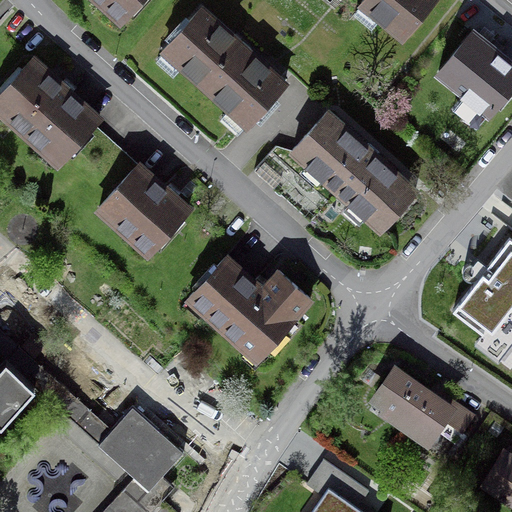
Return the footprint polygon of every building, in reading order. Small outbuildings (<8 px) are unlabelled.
[(139,0),(101,0),(105,3),(107,1),(123,16),(121,18),(122,19),(139,0)] [(362,0),(361,2),(404,36),(434,0),(362,0)] [(164,48),(248,123),(284,82),(201,7),(164,48)] [(511,62),(473,31),(439,72),(463,92),(453,106),(477,125),(511,82),(511,62)] [(74,146),(94,123),(99,118),(32,58),(0,92),(0,105),(10,114),(9,116),(43,147),(45,146),(59,159),(58,160),(60,162),(74,146)] [(416,190),(327,110),(292,149),(381,229),(416,190)] [(74,146),(117,186),(137,164),(94,123),(74,146)] [(162,186),(137,164),(117,186),(99,206),(132,236),(134,233),(151,248),(149,251),(150,252),(188,209),(174,197),(162,186)] [(511,328),(511,238),(509,236),(453,309),(499,345),(511,328)] [(279,270),(262,289),(225,256),(190,296),(191,297),(192,295),(208,309),(207,311),(258,357),(258,355),(272,340),(273,341),(310,297),(279,270)] [(163,473),(162,474),(0,327),(0,364),(6,358),(35,385),(34,386),(134,475),(100,511),(150,511),(176,484),(163,473)] [(0,424),(35,385),(6,358),(0,364),(0,424)] [(472,415),(452,401),(449,405),(397,369),(378,395),(400,411),(396,417),(427,438),(443,416),(462,430),(472,415)] [(132,405),(112,427),(162,474),(163,473),(184,450),(132,405)] [(511,499),(511,453),(504,449),(484,481),(511,499)] [(324,458),(307,483),(331,499),(336,491),(356,505),(368,489),(324,458)] [(366,511),(356,505),(336,491),(331,499),(321,511),(366,511)]
